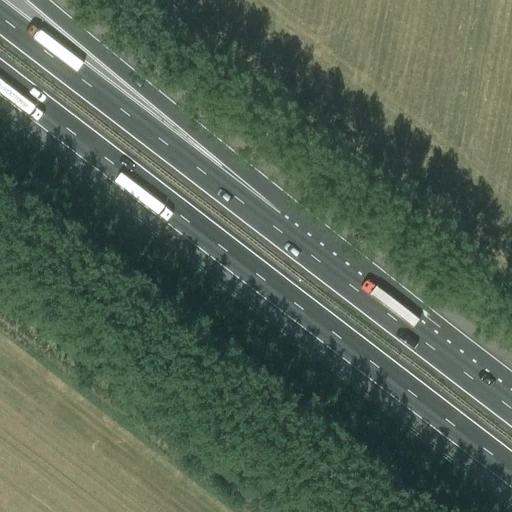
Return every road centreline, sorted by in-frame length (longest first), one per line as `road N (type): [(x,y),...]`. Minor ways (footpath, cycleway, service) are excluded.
road 1 (motorway): [(0,77),(511,471)]
road 2 (motorway): [(271,226),(0,11)]
road 3 (motorway): [(271,226),(39,0)]
road 4 (motorway): [(511,410),(271,226)]
